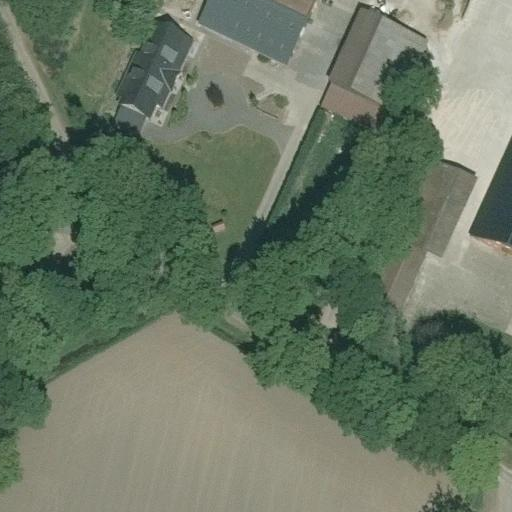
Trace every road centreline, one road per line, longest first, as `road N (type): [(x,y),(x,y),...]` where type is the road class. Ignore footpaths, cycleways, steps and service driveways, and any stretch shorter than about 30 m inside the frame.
road 1 (unclassified): [(99,207),(511,477)]
road 2 (unclassified): [(99,207),(5,0)]
road 3 (track): [(0,377),(21,320),(99,207)]
